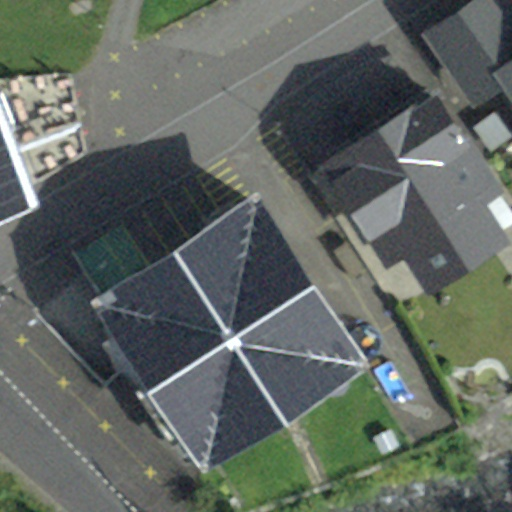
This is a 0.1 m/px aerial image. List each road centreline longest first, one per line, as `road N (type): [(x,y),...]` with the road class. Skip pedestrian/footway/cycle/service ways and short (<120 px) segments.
road 1 (residential): [(431,0),(90,228),(0,269)]
road 2 (tertiary): [(105,511),(0,413)]
